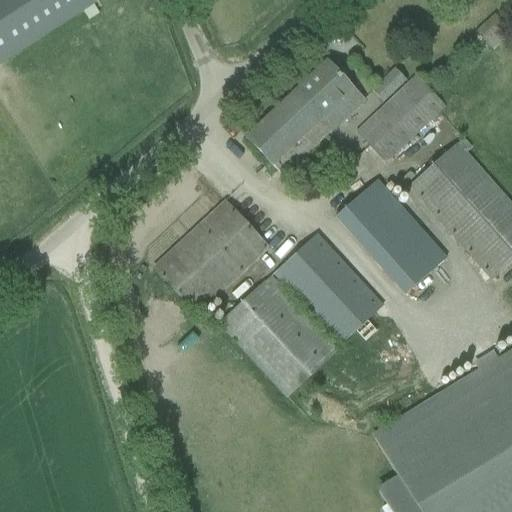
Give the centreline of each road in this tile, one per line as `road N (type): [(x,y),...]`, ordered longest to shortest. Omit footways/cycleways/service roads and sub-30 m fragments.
road 1 (track): [(65,232),(149,511)]
road 2 (unclassified): [(0,286),(219,97)]
road 3 (unclassified): [(219,97),(325,0)]
